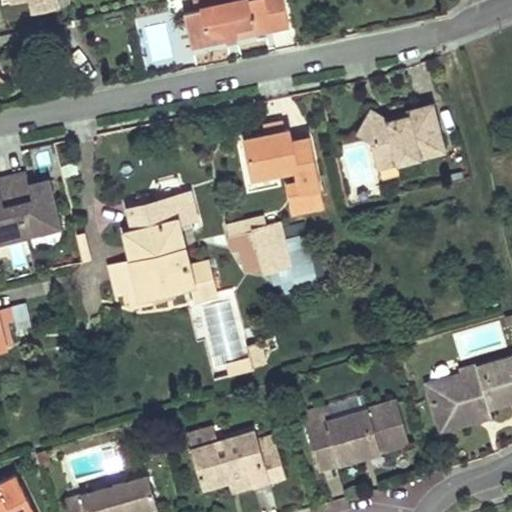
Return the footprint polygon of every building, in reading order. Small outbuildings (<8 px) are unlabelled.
[(30,0),(33,11),(57,5),(55,0),(30,0)] [(265,0),(238,0),(223,4),(187,12),(193,35),(208,32),(210,43),(230,38),(228,27),(236,25),(239,36),(257,32),(253,17),(269,13),(265,0)] [(265,0),(269,13),(253,17),(257,32),(289,25),(282,0),(265,0)] [(236,25),(228,27),(230,38),(239,36),(236,25)] [(208,32),(193,35),(196,47),(210,43),(208,32)] [(0,82),(12,81),(0,70),(0,82)] [(371,110),(357,133),(370,141),(377,167),(445,149),(432,103),(406,110),(407,114),(402,116),(399,122),(390,125),(389,119),(371,110)] [(402,116),(389,119),(390,125),(399,122),(402,116)] [(287,130),(244,139),(251,179),(293,170),(298,193),(316,190),(306,138),(290,142),(287,130)] [(0,240),(47,228),(46,224),(62,220),(51,178),(35,182),(36,185),(30,187),(29,183),(26,172),(0,179),(0,192),(0,193),(0,240)] [(162,204),(133,211),(136,228),(125,231),(131,259),(184,246),(178,218),(166,221),(162,204)] [(229,225),(231,235),(265,226),(263,217),(229,225)] [(46,224),(47,228),(64,224),(62,220),(46,224)] [(265,226),(231,235),(235,248),(243,246),(249,269),(262,265),(264,271),(281,267),(291,264),(281,222),(265,226)] [(87,258),(81,236),(76,238),(82,259),(87,258)] [(110,264),(117,292),(130,289),(138,287),(142,302),(164,296),(162,290),(171,288),(193,284),(197,300),(217,294),(209,263),(189,267),(184,246),(131,259),(110,264)] [(295,278),(291,264),(281,267),(284,281),(295,278)] [(138,287),(130,289),(133,304),(142,302),(138,287)] [(171,288),(162,290),(164,296),(172,294),(171,288)] [(41,314),(37,301),(25,304),(28,317),(41,314)] [(0,348),(17,344),(12,322),(19,320),(28,317),(25,304),(0,310),(0,348)] [(25,342),(19,320),(12,322),(17,344),(25,342)] [(465,382),(430,392),(439,421),(457,416),(459,425),(482,418),(478,404),(488,401),(490,406),(511,399),(511,355),(478,366),(477,363),(460,368),(461,372),(465,382)] [(233,365),(235,372),(255,366),(253,359),(233,365)] [(427,382),(430,392),(465,382),(461,372),(427,382)] [(367,408),(364,395),(323,407),(327,419),(367,408)] [(409,444),(396,400),(367,408),(327,419),(323,407),(302,413),(318,470),(363,457),(361,449),(381,444),(383,451),(409,444)] [(488,401),(478,404),(482,418),(492,415),(490,406),(488,401)] [(457,416),(439,421),(442,430),(459,425),(457,416)] [(193,447),(216,440),(211,425),(188,432),(193,447)] [(216,440),(193,447),(205,487),(231,480),(250,474),(253,483),(286,474),(280,454),(264,459),(258,438),(255,428),(216,440)] [(274,434),(258,438),(264,459),(280,454),(274,434)] [(361,449),(363,457),(383,451),(381,444),(361,449)] [(50,466),(45,449),(37,452),(42,468),(50,466)] [(149,473),(85,493),(91,511),(138,511),(159,506),(149,473)] [(36,511),(17,474),(0,482),(0,511),(36,511)] [(231,480),(234,489),(253,483),(250,474),(231,480)] [(66,499),(69,511),(91,511),(85,493),(66,499)]
